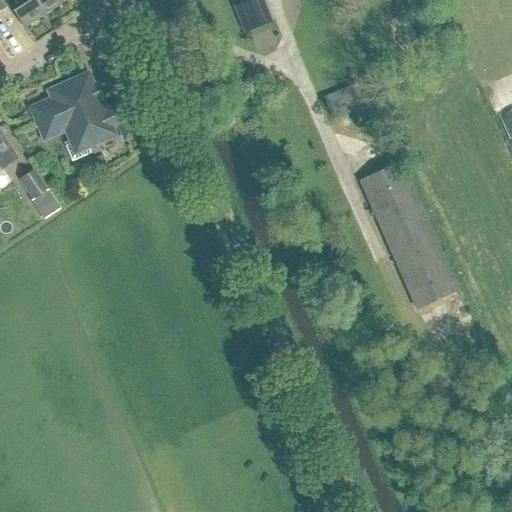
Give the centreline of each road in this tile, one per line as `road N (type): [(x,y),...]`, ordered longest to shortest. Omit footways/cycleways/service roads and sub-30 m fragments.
road 1 (unclassified): [(355,511),(123,0)]
road 2 (residential): [(123,0),(0,78)]
